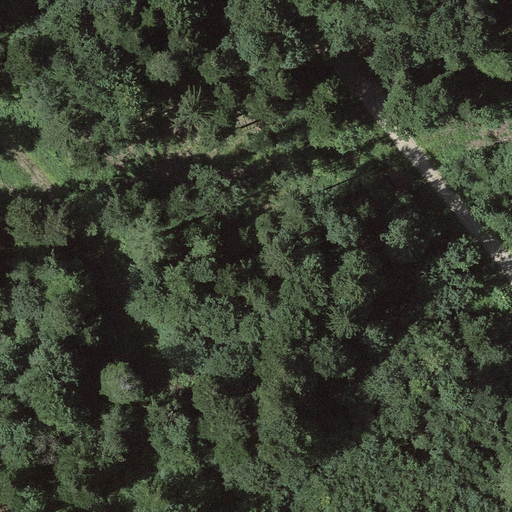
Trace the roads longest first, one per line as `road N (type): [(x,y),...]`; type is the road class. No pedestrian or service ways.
road 1 (track): [(511,274),(415,154),(247,0)]
road 2 (track): [(0,150),(77,230),(152,344)]
